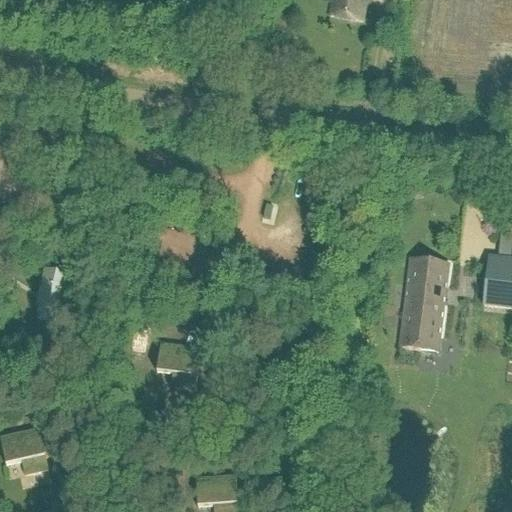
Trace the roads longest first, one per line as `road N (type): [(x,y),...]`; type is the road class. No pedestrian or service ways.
road 1 (unclassified): [(511,157),(0,77)]
road 2 (track): [(272,121),(239,274),(241,301),(271,346),(296,429),(296,511)]
road 3 (track): [(0,192),(37,182),(138,197),(200,243),(244,251),(284,251),(311,199)]
